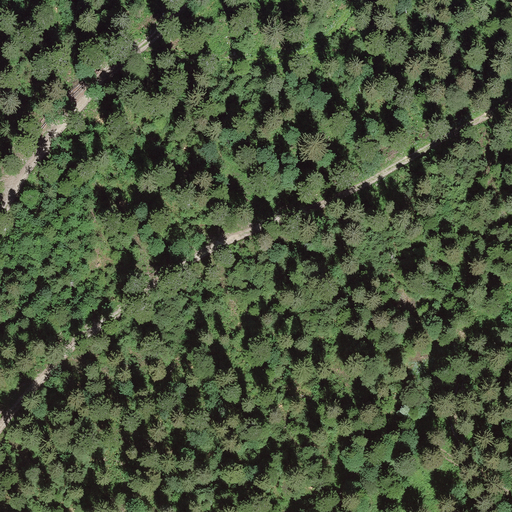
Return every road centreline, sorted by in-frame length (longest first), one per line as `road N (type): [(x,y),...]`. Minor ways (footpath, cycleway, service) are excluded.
road 1 (track): [(0,412),(89,330),(187,258),(290,196),(393,153),(511,65)]
road 2 (track): [(183,0),(46,148),(0,217)]
